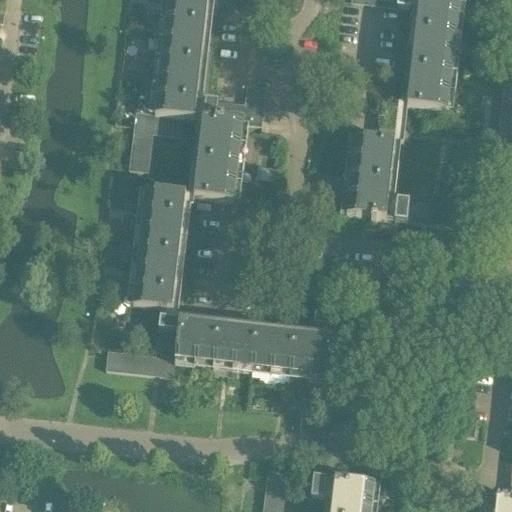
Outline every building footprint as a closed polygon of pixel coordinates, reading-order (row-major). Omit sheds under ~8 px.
[(136,117),(135,131),(180,136),(182,123),(194,125),(208,0),(168,0),(167,19),(148,16),(147,26),(166,28),(162,57),(143,54),(142,64),(161,66),(158,95),(148,94),(147,103),(157,105),(155,119),(136,117)] [(352,0),(352,2),(398,7),(397,13),(409,14),(411,0),(352,0)] [(419,0),(407,111),(447,115),(460,0),(461,0),(479,2),(479,0),(419,0)] [(250,111),(264,112),(266,93),(252,91),(250,111)] [(263,117),(217,112),(218,106),(206,105),(204,123),(203,123),(194,202),(233,206),(242,129),(261,131),(263,117)] [(130,174),(143,176),(148,137),(134,135),(130,174)] [(395,146),(383,144),(355,141),(346,220),(371,222),(371,226),(376,227),(377,223),(386,224),(395,146)] [(441,210),(455,212),(458,183),(444,181),(441,210)] [(135,295),(133,311),(173,315),(186,199),(147,194),(145,209),(126,207),(124,217),(144,219),(140,247),(121,245),(120,255),(139,257),(136,285),(117,283),(116,293),(135,295)] [(395,225),(452,232),(454,216),(408,211),(409,206),(397,204),(395,225)] [(272,290),(319,296),(321,282),(273,276),(272,290)] [(314,331),(335,333),(341,284),(325,282),(321,319),(315,319),(314,331)] [(159,334),(165,335),(160,381),(174,383),(176,364),(329,382),(334,342),(179,324),(179,325),(161,323),(159,334)] [(511,350),(468,346),(467,361),(511,366),(511,350)] [(106,374),(155,380),(156,367),(108,361),(106,374)] [(455,440),(475,442),(476,428),(457,426),(455,440)] [(312,497),(312,503),(324,504),(326,483),(268,477),(266,492),(312,497)] [(331,511),(371,511),(375,489),(335,484),(331,511)] [(263,511),(277,511),(279,498),(266,496),(263,511)] [(511,511),(511,505),(488,502),(486,511),(511,511)]
